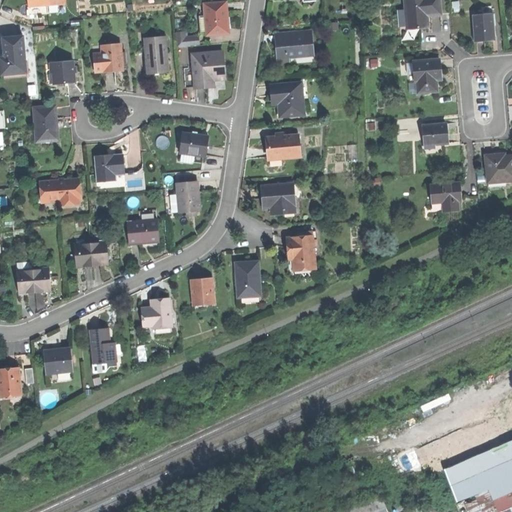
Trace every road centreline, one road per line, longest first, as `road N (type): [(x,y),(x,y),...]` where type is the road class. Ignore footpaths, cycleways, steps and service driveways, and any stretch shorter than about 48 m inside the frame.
road 1 (residential): [(0,332),(19,332),(190,254),(213,235),(229,204),(241,119)]
road 2 (residential): [(154,107),(126,99),(89,103),(83,128),(98,134),(124,126)]
road 3 (residential): [(496,64),(465,67),(470,129),(500,126)]
road 4 (residential): [(241,119),(257,0)]
